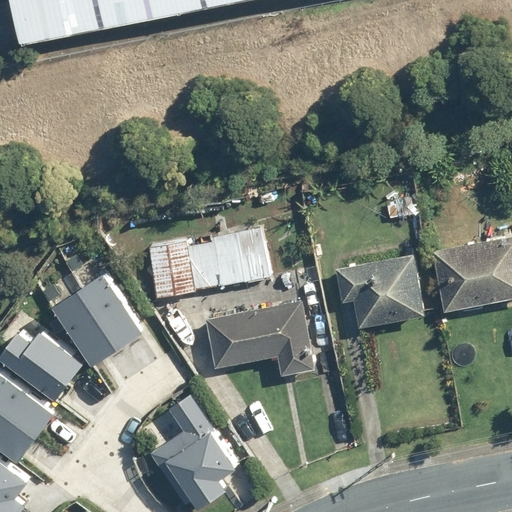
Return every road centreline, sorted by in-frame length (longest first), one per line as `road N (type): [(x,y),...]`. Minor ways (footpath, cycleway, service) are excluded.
road 1 (residential): [(151,511),(107,473),(135,400),(179,361)]
road 2 (residential): [(511,474),(355,511)]
